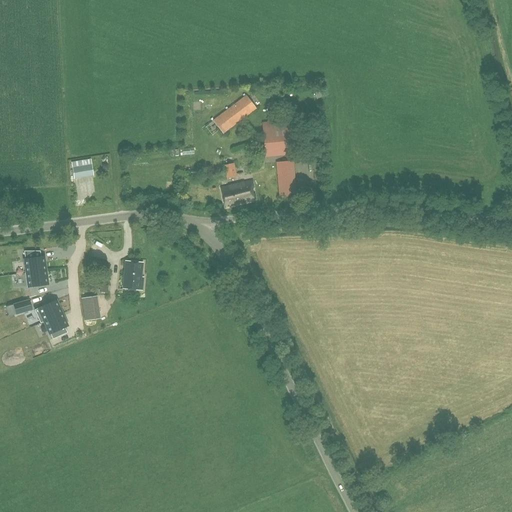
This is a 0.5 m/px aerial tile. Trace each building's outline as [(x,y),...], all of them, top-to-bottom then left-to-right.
[(318,98),(324,96),(321,88),(315,90),(318,98)] [(223,133),(256,108),(246,96),(213,121),(223,133)] [(265,156),(297,153),(293,119),(261,122),(265,156)] [(72,179),(95,175),(92,159),(69,163),(72,179)] [(279,198),(296,196),(293,161),(276,162),(279,198)] [(226,178),(237,175),(234,163),(223,166),(226,178)] [(250,195),(249,189),(254,188),(252,181),(221,188),(225,208),(256,201),(255,194),(250,195)] [(24,251),(27,273),(45,271),(43,257),(41,257),(40,251),(24,251)] [(142,263),(126,262),(123,288),(141,290),(142,278),(140,278),(142,263)] [(27,273),(24,273),(26,287),(46,285),(45,271),(27,273)] [(84,298),(86,312),(97,310),(95,297),(84,298)] [(29,300),(13,304),(16,314),(32,310),(29,300)] [(44,321),(61,314),(55,301),(34,310),(40,323),(44,321)] [(44,321),(52,339),(67,333),(64,327),(66,326),(61,314),(44,321)]
